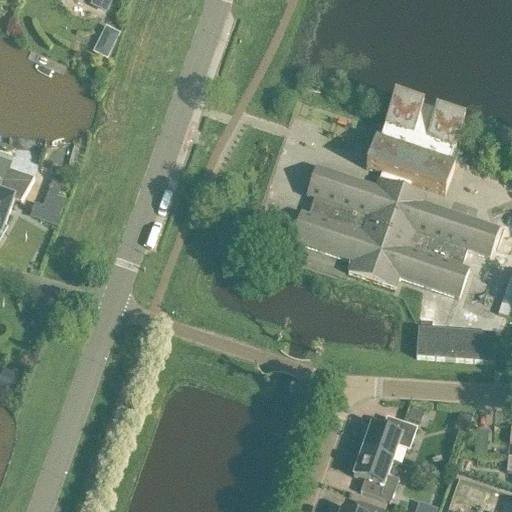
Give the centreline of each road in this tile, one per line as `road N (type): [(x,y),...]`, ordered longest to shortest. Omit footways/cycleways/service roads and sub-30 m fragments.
road 1 (residential): [(112,310),(219,0)]
road 2 (residential): [(344,392),(112,310)]
road 3 (residential): [(40,511),(112,310)]
road 4 (residential): [(511,401),(344,392)]
road 5 (residential): [(302,511),(344,392)]
